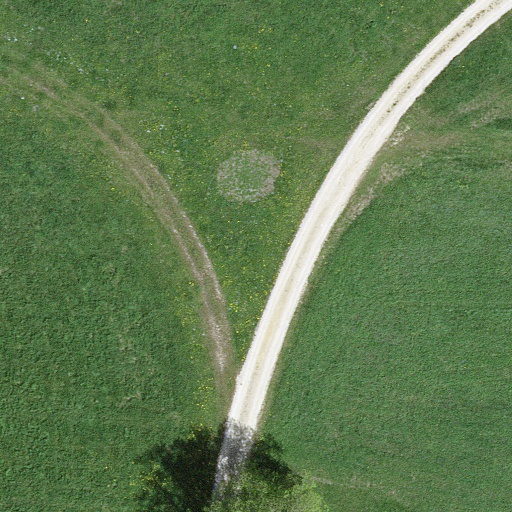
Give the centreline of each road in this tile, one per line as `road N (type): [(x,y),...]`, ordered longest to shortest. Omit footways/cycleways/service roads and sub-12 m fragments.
road 1 (track): [(226,511),(243,412),(312,235),(361,144),(466,25),(501,0)]
road 2 (track): [(243,412),(211,273),(127,142),(0,58)]
road 3 (track): [(361,144),(511,135)]
